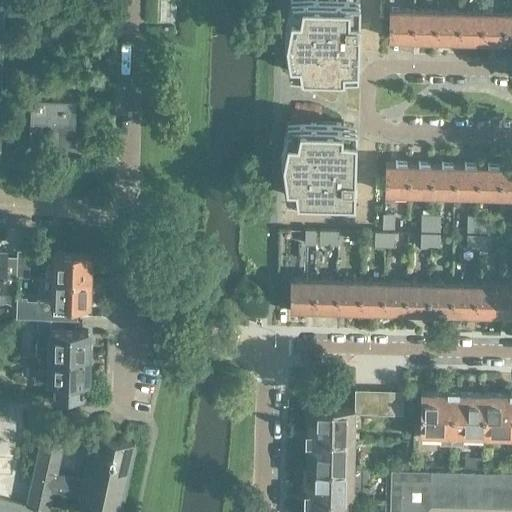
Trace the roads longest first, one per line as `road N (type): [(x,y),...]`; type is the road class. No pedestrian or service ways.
road 1 (residential): [(511,349),(269,345)]
road 2 (residential): [(140,0),(134,211)]
road 3 (residential): [(285,215),(361,216),(363,125)]
road 4 (residential): [(269,345),(268,511)]
road 5 (residential): [(511,135),(363,125)]
road 6 (residential): [(365,68),(511,71)]
road 7 (residential): [(269,345),(132,326)]
road 8 (residential): [(134,211),(0,206)]
